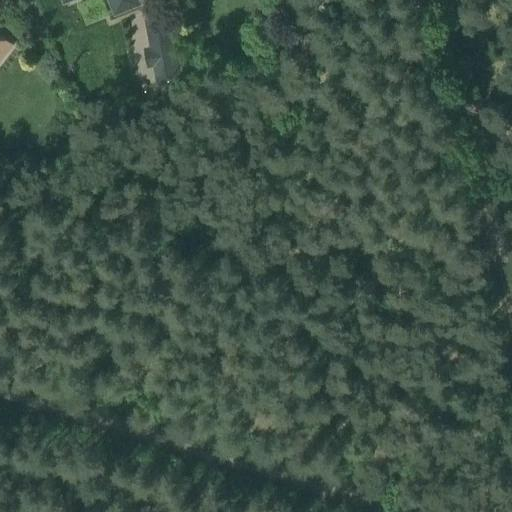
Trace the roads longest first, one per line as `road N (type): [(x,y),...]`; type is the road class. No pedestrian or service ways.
road 1 (unclassified): [(402,511),(0,399)]
road 2 (unclassified): [(511,324),(436,0)]
